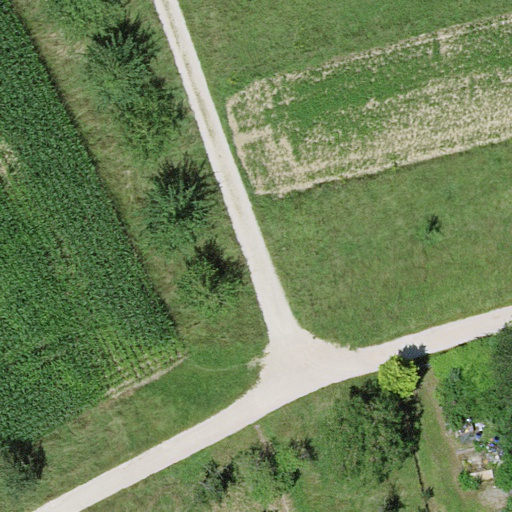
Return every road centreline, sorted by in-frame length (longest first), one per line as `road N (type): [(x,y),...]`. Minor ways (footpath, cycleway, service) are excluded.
road 1 (track): [(511,322),(302,372),(52,511)]
road 2 (track): [(302,372),(170,0)]
